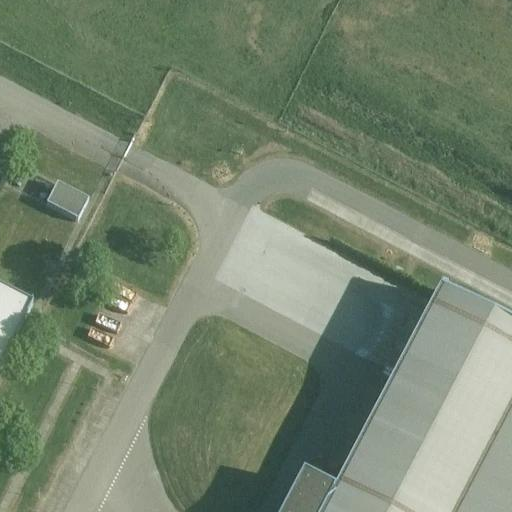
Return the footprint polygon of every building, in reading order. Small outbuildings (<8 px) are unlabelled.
[(46,208),(77,224),(88,204),(57,188),(46,208)] [(0,380),(34,315),(0,297),(0,380)] [(511,511),(511,338),(444,303),(437,299),(434,304),(332,500),(300,483),(285,511),(511,511)] [(269,343),(279,323),(237,302),(227,323),(269,343)] [(229,354),(231,345),(214,340),(212,350),(229,354)] [(236,350),(231,358),(257,373),(261,365),(236,350)] [(163,450),(158,458),(206,483),(211,474),(163,450)] [(198,496),(195,495),(200,484),(158,464),(147,487),(192,509),(198,496)]
